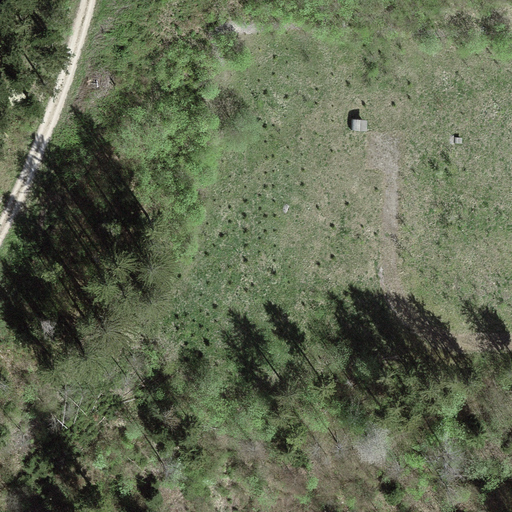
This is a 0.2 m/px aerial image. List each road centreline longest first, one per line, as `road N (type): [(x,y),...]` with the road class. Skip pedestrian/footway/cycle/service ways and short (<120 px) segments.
road 1 (trunk): [(0,179),(511,208)]
road 2 (track): [(87,0),(31,172),(0,226)]
